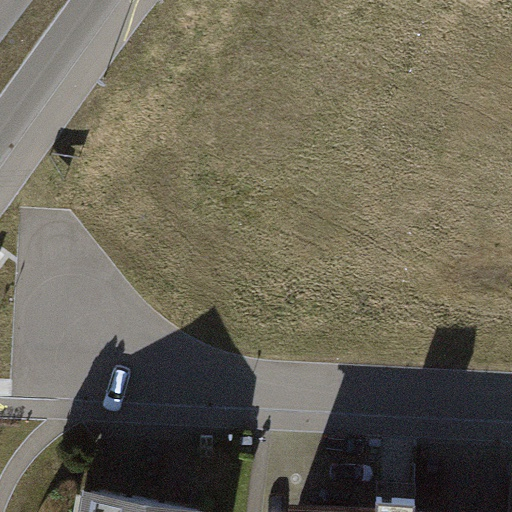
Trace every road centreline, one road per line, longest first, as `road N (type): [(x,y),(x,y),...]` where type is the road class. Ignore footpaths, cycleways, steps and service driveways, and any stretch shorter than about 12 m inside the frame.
road 1 (residential): [(511,396),(99,372)]
road 2 (primary): [(0,132),(94,0)]
